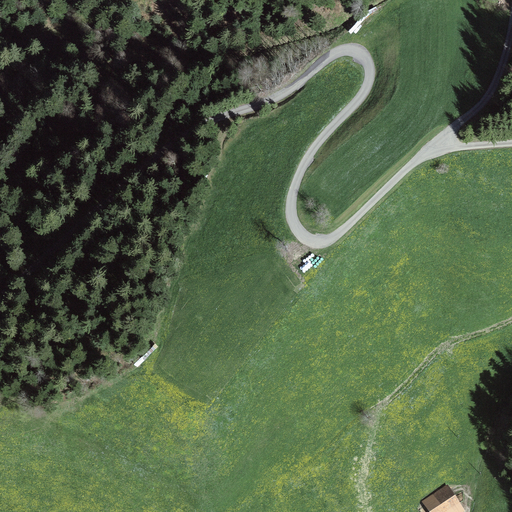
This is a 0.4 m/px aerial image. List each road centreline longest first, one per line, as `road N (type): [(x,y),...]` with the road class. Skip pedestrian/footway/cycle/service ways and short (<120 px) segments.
road 1 (unclassified): [(430,147),(336,234),(321,239),(299,230),(290,204),(296,181),(368,81),(353,52),(330,56),(271,99),(171,144),(0,296)]
road 2 (track): [(0,44),(72,43),(90,66),(99,102),(88,135),(0,245)]
road 3 (unclassified): [(511,22),(492,89),(430,147)]
